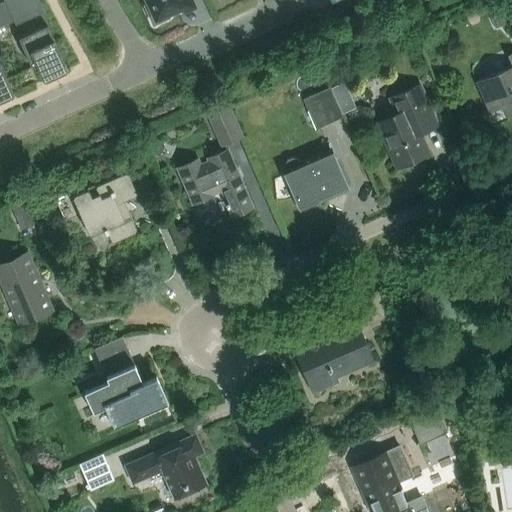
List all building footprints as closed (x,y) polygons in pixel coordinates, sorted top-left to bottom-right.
[(35,0),(7,0),(8,1),(16,19),(15,19),(16,20),(33,13),(40,27),(18,37),(32,67),(37,65),(40,71),(39,71),(43,81),(53,77),(53,76),(67,69),(40,9),(35,0)] [(145,5),(153,23),(168,17),(166,13),(188,3),(186,0),(147,0),(149,4),(145,5)] [(511,51),(508,54),(511,63),(511,64),(476,81),(490,112),(502,106),(506,116),(511,112),(511,51)] [(0,99),(13,94),(0,63),(0,99)] [(420,132),(434,126),(416,86),(390,97),(397,113),(377,122),(397,167),(429,153),(420,132)] [(341,117),(327,88),(303,99),(316,129),(341,117)] [(242,137),(229,106),(207,115),(221,146),(242,137)] [(151,142),(149,149),(152,153),(157,155),(162,153),(164,146),(161,141),(157,140),(151,142)] [(232,215),(253,207),(228,148),(207,157),(208,160),(200,163),(198,158),(177,167),(192,203),(214,194),(213,194),(222,191),(232,215)] [(301,208),(347,189),(330,149),(300,162),(297,158),(292,157),(288,159),(285,163),(285,168),(284,169),(301,208)] [(135,194),(135,192),(128,172),(125,172),(74,194),(73,197),(88,233),(91,233),(103,228),(105,233),(107,232),(111,242),(134,232),(136,228),(123,199),(135,194)] [(11,206),(22,230),(38,223),(28,199),(11,206)] [(0,271),(21,322),(52,309),(28,253),(0,265),(0,271)] [(369,356),(358,329),(394,313),(383,288),(357,300),(364,317),(354,321),(354,320),(293,347),(313,392),(336,382),(332,372),(369,356)] [(114,426),(169,402),(157,375),(142,382),(134,363),(135,363),(123,335),(94,348),(109,380),(84,391),(93,412),(106,406),(114,426)] [(447,432),(437,408),(408,420),(419,444),(447,432)] [(193,455),(201,451),(193,434),(124,465),(131,483),(161,470),(166,482),(163,483),(170,499),(205,484),(193,455)] [(427,511),(421,496),(406,503),(396,481),(407,476),(396,453),(384,458),(382,453),(360,463),(370,486),(360,490),(370,511),(371,510),(372,511),(427,511)] [(113,480),(102,455),(80,465),(91,490),(113,480)]
